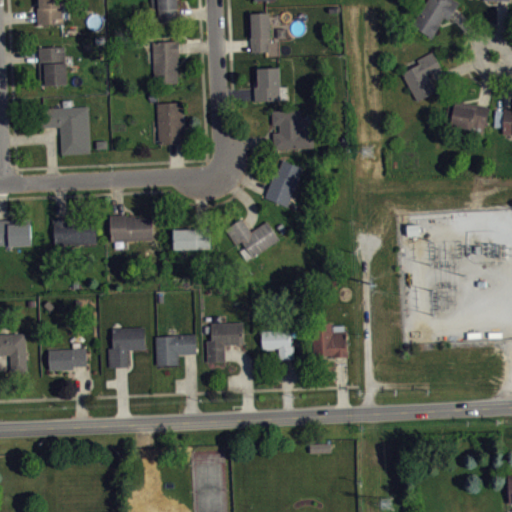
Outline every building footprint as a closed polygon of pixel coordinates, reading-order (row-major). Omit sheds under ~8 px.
[(39,0),(40,6),(38,6),(38,22),(64,21),(63,0),(39,0)] [(151,0),(177,0),(178,20),(159,20),(158,6),(152,6),(151,0)] [(444,16),(448,19),(460,1),(458,0),(426,0),(412,24),(432,36),(440,23),(440,22),(444,16)] [(250,23),(251,23),(251,11),(270,10),(271,35),(268,35),(269,49),(251,50),(250,23)] [(153,82),(178,81),(177,56),(180,56),(179,38),(152,39),(153,82)] [(39,46),(41,83),(69,82),(67,44),(39,46)] [(401,70),(417,99),(437,88),(428,72),(441,65),(432,48),(417,56),(419,60),(401,70)] [(255,99),(279,98),(279,85),(280,85),(280,65),(257,66),(258,78),(254,78),(255,99)] [(157,100),(183,99),(185,141),(158,142),(157,100)] [(490,106),(487,125),(485,124),(483,135),(468,132),(469,128),(450,125),(451,121),(445,120),(448,102),(454,103),(455,99),(490,106)] [(61,153),(90,151),(88,104),(39,106),(40,126),(60,125),(61,153)] [(272,108),(301,106),(302,129),(313,129),(314,145),(274,147),(273,130),(279,129),(279,122),(272,122),(272,108)] [(495,108),(494,125),(503,125),(503,131),(511,131),(511,106),(504,106),(504,108),(495,108)] [(305,166),(289,205),(264,195),(275,170),(278,171),(284,158),(305,166)] [(110,212),(111,239),(152,237),(151,215),(136,215),(135,213),(126,213),(126,211),(110,212)] [(69,215),(52,216),(53,242),(96,240),(95,218),(81,218),(81,217),(69,217),(69,215)] [(225,228),(242,216),(251,229),(267,219),(280,237),(253,255),(242,239),(236,243),(225,228)] [(0,217),(0,244),(31,244),(30,217),(0,217)] [(173,227),(174,247),(210,246),(209,226),(173,227)] [(211,322),(243,320),(244,342),(225,343),(226,359),(208,360),(207,339),(212,339),(211,322)] [(313,352),(311,321),(331,320),(332,329),(346,328),(348,353),(330,354),(330,351),(313,352)] [(113,345),(109,345),(109,365),(128,364),(128,347),(145,347),(145,325),(112,326),(113,345)] [(261,329),(262,348),(278,347),(278,357),(294,357),(293,328),(261,329)] [(0,331),(26,331),(27,368),(11,369),(10,353),(0,353),(0,331)] [(155,334),(195,333),(196,351),(178,352),(179,361),(156,362),(155,334)] [(48,347),(86,346),(86,364),(73,364),(74,368),(49,369),(48,347)] [(310,444),(310,452),(332,452),(331,443),(310,444)] [(334,458),(334,448),(312,449),(313,459),(334,458)]
